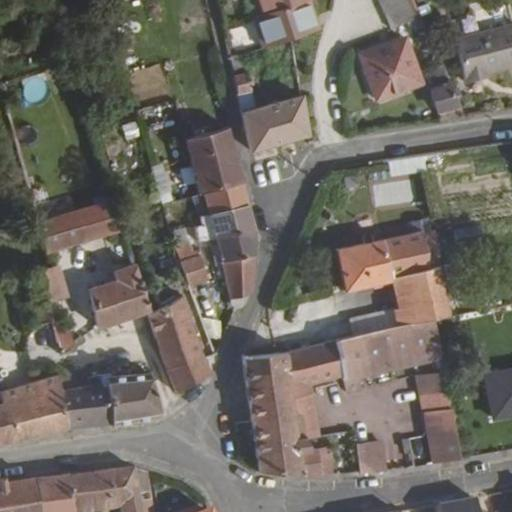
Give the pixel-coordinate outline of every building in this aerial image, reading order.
[(255,0),(259,12),(250,15),(260,45),(289,35),(318,27),(309,0),(255,0)] [(416,15),(409,0),(379,0),(392,26),(397,24),(416,15)] [(422,27),(416,15),(397,24),(403,35),(422,27)] [(511,67),(511,24),(453,40),(466,84),(484,79),(484,75),(511,67)] [(420,81),(402,36),(360,52),(378,98),(420,81)] [(463,121),(462,118),(432,50),(417,57),(433,94),(431,95),(435,114),(441,113),(445,122),(463,121)] [(239,53),(228,56),(233,78),(244,76),(239,53)] [(256,153),(319,136),(308,94),(245,111),(256,153)] [(197,192),(204,190),(209,212),(247,202),(227,127),(221,129),(217,113),(187,122),(190,137),(184,139),(197,192)] [(395,175),(427,169),(424,156),(393,161),(395,175)] [(115,200),(38,223),(46,251),(103,234),(105,242),(120,238),(126,259),(133,256),(115,200)] [(253,226),(247,202),(209,212),(198,214),(200,224),(195,226),(199,240),(214,236),(253,226)] [(251,291),(254,227),(253,226),(214,236),(215,242),(210,243),(214,264),(220,262),(231,307),(239,305),(245,293),(251,291)] [(180,258),(194,255),(188,227),(174,230),(180,258)] [(420,233),(334,251),(342,292),(403,278),(427,273),(420,233)] [(207,264),(203,253),(181,262),(186,274),(189,285),(208,278),(203,265),(207,264)] [(117,281),(89,290),(95,325),(149,309),(135,264),(113,270),(117,281)] [(61,299),(51,267),(39,269),(45,293),(47,302),(61,299)] [(443,303),(436,270),(427,273),(403,278),(409,310),(443,303)] [(45,293),(23,299),(30,326),(52,321),(45,293)] [(181,295),(156,308),(150,312),(146,314),(174,394),(207,374),(181,295)] [(446,318),(443,303),(409,310),(412,325),(430,322),(446,318)] [(52,321),(30,326),(34,342),(56,336),(52,321)] [(341,339),(273,352),(246,355),(241,368),(254,453),(296,447),(296,449),(309,448),(306,436),(294,438),(292,414),(310,411),(308,381),(340,374),(344,390),(358,387),(356,376),(410,364),(413,377),(441,372),(430,322),(412,325),(341,339)] [(66,333),(57,339),(60,352),(73,343),(66,333)] [(110,424),(110,427),(113,426),(106,388),(101,388),(99,376),(87,378),(89,386),(77,387),(75,373),(58,371),(58,376),(67,430),(110,424)] [(441,372),(413,377),(415,390),(443,384),(441,372)] [(511,372),(481,379),(491,420),(511,415),(511,372)] [(109,378),(109,374),(99,376),(101,388),(106,388),(113,426),(158,418),(149,375),(109,378)] [(67,430),(58,376),(0,392),(0,395),(15,442),(67,430)] [(458,459),(443,384),(415,390),(422,418),(425,417),(429,439),(426,441),(431,469),(459,464),(458,459)] [(0,443),(15,442),(0,395),(0,443)] [(292,414),(294,438),(306,436),(313,436),(310,411),(292,414)] [(371,448),(370,443),(358,445),(361,473),(386,471),(384,447),(371,448)] [(256,473),(303,476),(333,475),(331,446),(309,448),(296,449),(296,447),(254,453),(256,473)] [(139,511),(137,503),(136,497),(130,468),(106,472),(111,509),(117,508),(117,511),(139,511)] [(130,468),(136,497),(150,494),(146,473),(132,468),(130,468)] [(95,511),(111,509),(106,472),(65,477),(70,511),(95,511)] [(70,511),(65,477),(32,482),(36,511),(70,511)] [(36,511),(32,482),(0,487),(0,511),(36,511)] [(137,503),(139,511),(152,511),(151,501),(137,503)]
